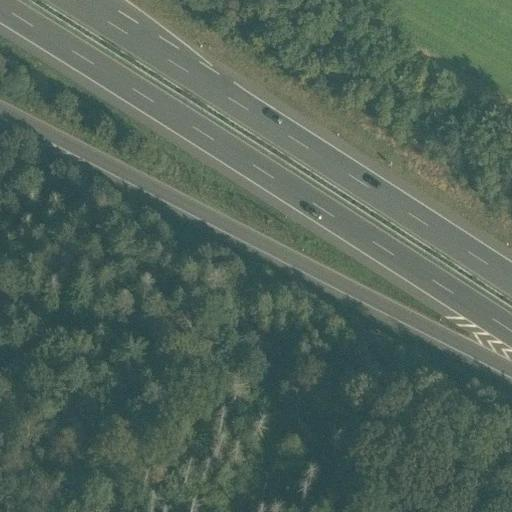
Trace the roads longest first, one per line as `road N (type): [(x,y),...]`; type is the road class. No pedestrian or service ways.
road 1 (motorway): [(0,0),(511,325)]
road 2 (motorway): [(0,116),(511,376)]
road 3 (motorway): [(511,274),(110,17)]
